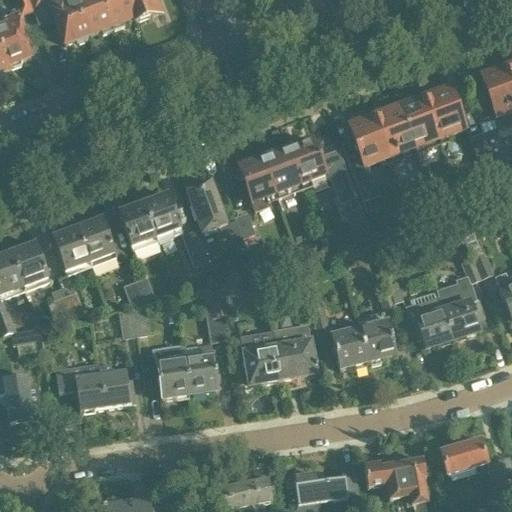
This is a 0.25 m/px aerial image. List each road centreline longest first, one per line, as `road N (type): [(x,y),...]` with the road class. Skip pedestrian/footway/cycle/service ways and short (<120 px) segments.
road 1 (tertiary): [(0,189),(500,0)]
road 2 (residential): [(22,492),(52,474),(406,417),(511,386)]
road 3 (tertiary): [(224,50),(0,136)]
road 4 (tertiary): [(358,0),(224,50)]
